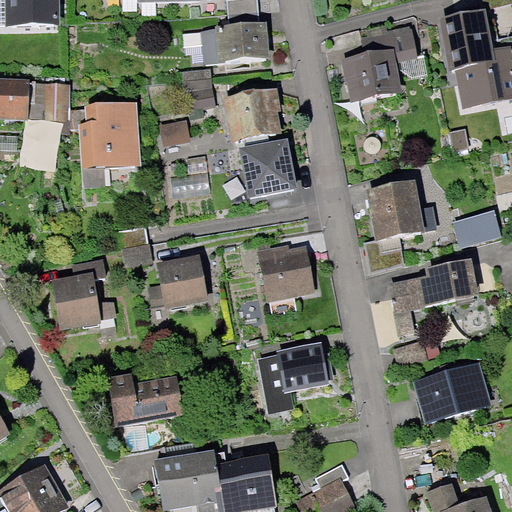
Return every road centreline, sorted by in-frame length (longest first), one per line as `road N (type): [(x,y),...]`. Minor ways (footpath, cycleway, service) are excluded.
road 1 (residential): [(393,511),(297,0)]
road 2 (residential): [(0,296),(126,511)]
